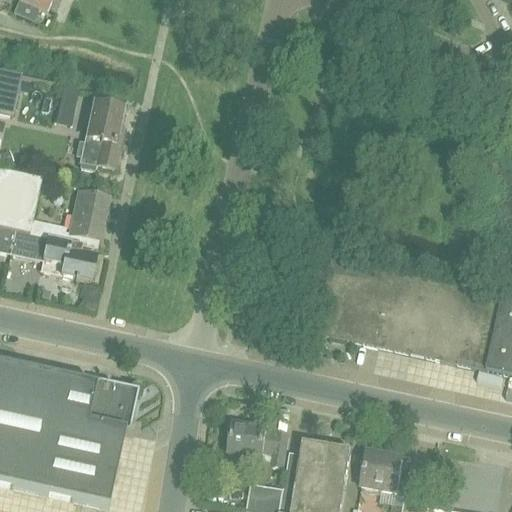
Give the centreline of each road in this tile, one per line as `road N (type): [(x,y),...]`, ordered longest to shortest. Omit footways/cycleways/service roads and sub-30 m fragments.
road 1 (unclassified): [(192,363),(281,0)]
road 2 (unclassified): [(511,432),(192,363)]
road 3 (unclassified): [(192,363),(0,321)]
road 4 (residential): [(481,65),(327,0)]
road 5 (unclassified): [(169,511),(192,363)]
